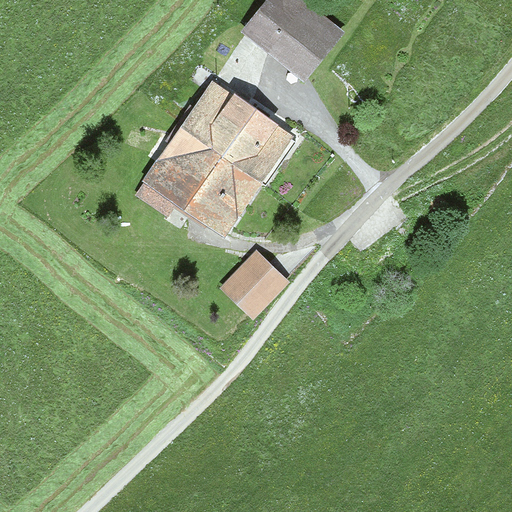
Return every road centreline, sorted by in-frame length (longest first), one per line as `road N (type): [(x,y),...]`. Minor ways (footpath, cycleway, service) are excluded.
road 1 (unclassified): [(511,69),(386,189),(261,337)]
road 2 (track): [(261,337),(84,511)]
